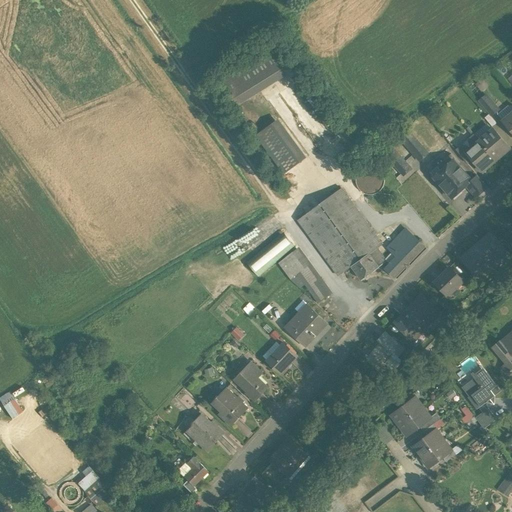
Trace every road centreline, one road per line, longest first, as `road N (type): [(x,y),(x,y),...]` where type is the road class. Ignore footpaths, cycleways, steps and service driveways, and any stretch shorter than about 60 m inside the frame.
road 1 (unclassified): [(511,189),(445,245),(196,511)]
road 2 (track): [(132,0),(283,214)]
